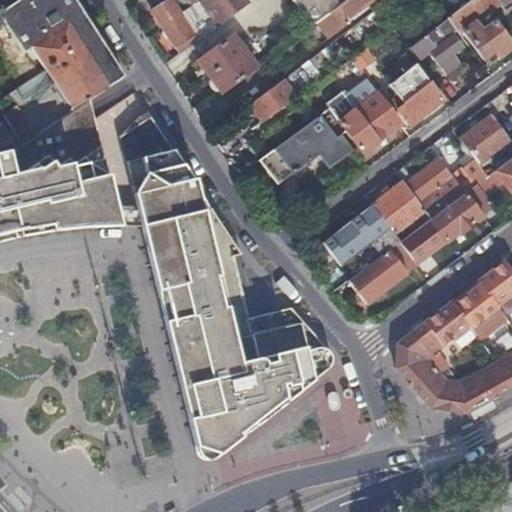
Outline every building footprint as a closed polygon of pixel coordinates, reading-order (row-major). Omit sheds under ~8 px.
[(24,142),(93,95),(123,75),(73,0),(16,0),(0,10),(0,19),(23,52),(31,47),(54,82),(26,101),(22,103),(20,105),(7,114),(24,142)] [(207,32),(189,8),(179,13),(170,0),(163,0),(151,8),(176,46),(192,36),(195,41),(207,32)] [(197,0),(199,2),(193,6),(210,29),(249,1),(248,0),(197,0)] [(293,0),(312,25),(317,21),(344,0),(293,0)] [(366,3),(369,0),(344,0),(317,21),(324,29),(330,37),(348,22),(350,21),(347,18),(354,13),(356,16),(369,6),(366,3)] [(505,8),(511,2),(511,0),(471,0),(449,17),(457,29),(460,32),(463,30),(483,57),(494,49),(499,55),(511,45),(511,44),(494,21),(482,30),(475,21),(500,2),(505,8)] [(210,29),(193,6),(189,8),(207,32),(210,29)] [(457,29),(449,17),(437,26),(445,38),(453,32),(457,29)] [(426,34),(409,47),(419,60),(429,52),(446,74),(456,65),(461,61),(453,52),(463,45),(453,32),(445,38),(435,46),(426,34)] [(197,59),(222,92),(256,67),(232,33),(197,59)] [(192,36),(176,46),(180,52),(195,41),(192,36)] [(488,63),(499,55),(494,49),(483,57),(488,63)] [(369,63),(359,53),(351,59),(360,70),(369,63)] [(263,61),(256,67),(263,77),(271,71),(263,61)] [(405,118),(410,123),(443,98),(416,63),(390,84),(399,96),(392,101),(405,117),(405,118)] [(456,65),(446,74),(450,79),(461,71),(456,65)] [(294,94),(282,78),(249,103),(260,120),(294,94)] [(311,120),(261,158),(279,182),(317,154),(327,166),(351,149),(357,156),(402,123),(367,79),(345,94),(329,107),(311,120)] [(343,91),(326,103),(329,107),(345,94),(343,91)] [(93,227),(119,226),(93,95),(24,142),(15,148),(0,151),(0,242),(10,240),(42,233),(73,229),(93,227)] [(16,98),(20,105),(22,103),(26,101),(22,95),(16,98)] [(141,228),(193,450),(215,455),(225,449),(327,370),(330,353),(291,308),(246,317),(233,254),(240,250),(230,239),(145,108),(138,113),(141,119),(120,136),(141,228)] [(490,114),(458,137),(475,160),(477,163),(509,139),(490,114)] [(511,155),(494,170),(502,180),(511,193),(511,192),(511,155)] [(437,158),(404,183),(417,201),(424,210),(430,218),(461,194),(458,190),(456,187),(458,185),(452,178),(451,175),(437,158)] [(477,163),(475,160),(463,170),(471,181),(458,190),(461,194),(464,192),(475,184),(486,175),(477,163)] [(471,181),(463,170),(452,178),(458,185),(456,187),(458,190),(471,181)] [(502,180),(494,170),(486,175),(475,184),(483,194),(502,180)] [(404,183),(402,180),(370,204),(396,238),(401,235),(397,230),(424,210),(417,201),(404,183)] [(483,194),(475,184),(464,192),(481,214),(492,206),(483,194)] [(481,214),(464,192),(461,194),(430,218),(418,227),(399,241),(415,262),(416,263),(445,241),(458,231),(459,232),(473,222),(472,221),(481,214)] [(346,260),(356,274),(398,242),(396,238),(370,204),(322,241),(340,265),(346,260)] [(356,274),(347,280),(364,303),(416,263),(415,262),(399,241),(398,242),(356,274)] [(511,269),(504,259),(477,281),(480,284),(469,292),(466,289),(398,341),(396,367),(430,407),(465,413),(499,394),(511,386),(511,353),(460,383),(445,379),(426,357),(451,338),(456,339),(511,295),(511,269)] [(480,284),(477,281),(466,289),(469,292),(480,284)] [(436,349),(426,357),(439,372),(448,365),(436,349)] [(332,391),(325,389),(319,393),(317,400),(321,406),(328,408),(335,404),(336,397),(332,391)] [(193,457),(180,459),(185,491),(198,489),(193,457)] [(511,511),(511,477),(491,493),(484,495),(462,511),(461,511),(511,511)]
